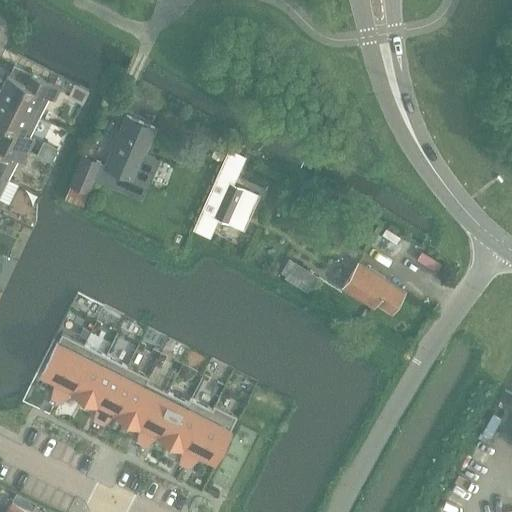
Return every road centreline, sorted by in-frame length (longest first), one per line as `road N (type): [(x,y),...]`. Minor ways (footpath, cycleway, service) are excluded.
road 1 (unclassified): [(337,511),(493,251)]
road 2 (unclassified): [(493,251),(446,200),(405,134)]
road 3 (unclassified): [(353,0),(374,88),(405,134)]
road 4 (unclassified): [(405,134),(386,0)]
road 5 (residential): [(112,501),(0,445)]
